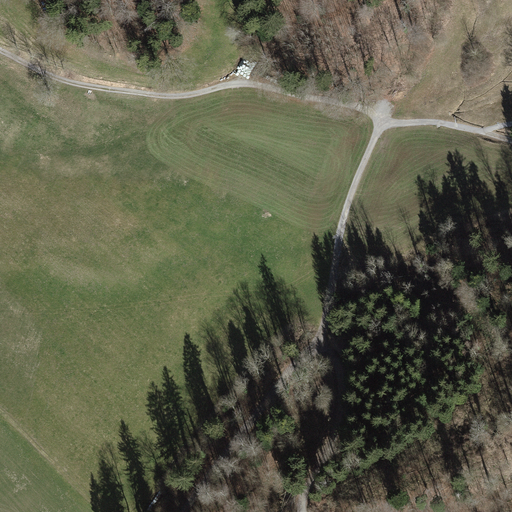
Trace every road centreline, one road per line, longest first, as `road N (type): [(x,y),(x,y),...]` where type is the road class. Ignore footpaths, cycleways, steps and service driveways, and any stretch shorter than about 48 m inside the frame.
road 1 (track): [(383,119),(339,233),(320,337),(193,511)]
road 2 (track): [(383,119),(250,83),(174,96),(76,84),(0,50)]
road 3 (track): [(301,511),(319,446),(338,419),(338,362),(320,337)]
road 4 (track): [(0,407),(106,511)]
